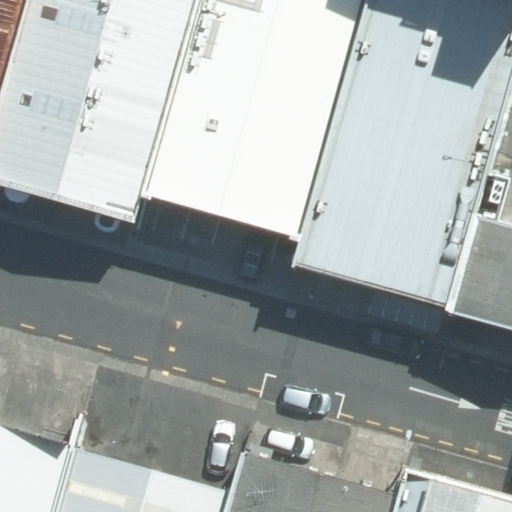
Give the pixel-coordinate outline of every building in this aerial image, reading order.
[(0,0),(0,130),(39,0),(0,0)] [(0,183),(139,223),(145,201),(199,0),(39,0),(0,130),(0,183)] [(293,243),(363,0),(202,0),(145,201),(293,243)] [(511,0),(363,0),(286,268),(447,314),(511,87),(511,0)] [(511,87),(447,314),(511,332),(511,87)] [(0,511),(55,511),(73,451),(0,430),(0,511)] [(73,451),(55,511),(225,511),(232,492),(74,448),(73,451)] [(232,492),(225,511),(392,511),(395,504),(241,460),(232,492)] [(395,504),(392,511),(511,511),(511,507),(404,477),(395,504)]
